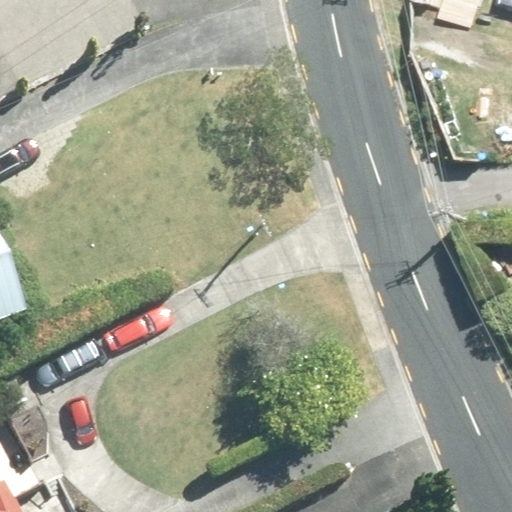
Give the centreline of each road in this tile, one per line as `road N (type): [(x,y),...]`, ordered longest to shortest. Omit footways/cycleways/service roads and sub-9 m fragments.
road 1 (residential): [(330,0),(365,147),(511,492)]
road 2 (unknown): [(288,22),(199,47),(0,138)]
